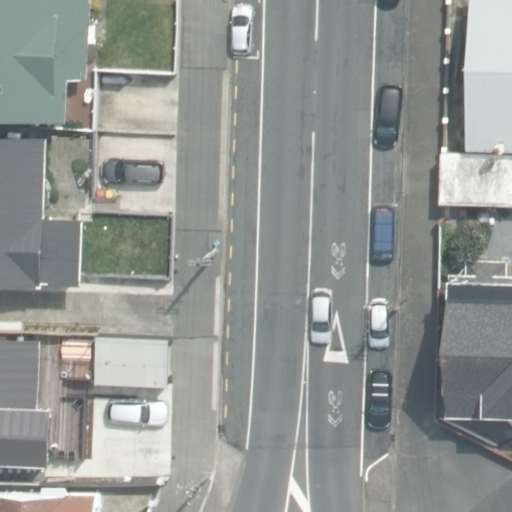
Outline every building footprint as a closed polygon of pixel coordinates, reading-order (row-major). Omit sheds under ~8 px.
[(0,0),(0,115),(73,119),(75,76),(90,77),(93,0),(0,0)] [(472,146),(511,147),(511,0),(479,0),(478,36),(463,35),(462,60),(475,61),(472,146)] [(0,279),(86,282),(88,282),(90,214),(51,213),(53,134),(0,132),(0,279)] [(448,203),(511,204),(511,154),(449,153),(448,203)] [(511,421),(511,270),(511,262),(469,261),(469,269),(457,269),(454,332),(447,337),(446,362),(453,367),(452,415),(505,416),(511,421)] [(100,381),(173,384),(176,336),(102,335),(100,381)] [(0,460),(53,462),(55,382),(44,382),(45,340),(0,337),(0,460)] [(0,511),(107,511),(108,488),(0,486),(0,511)]
